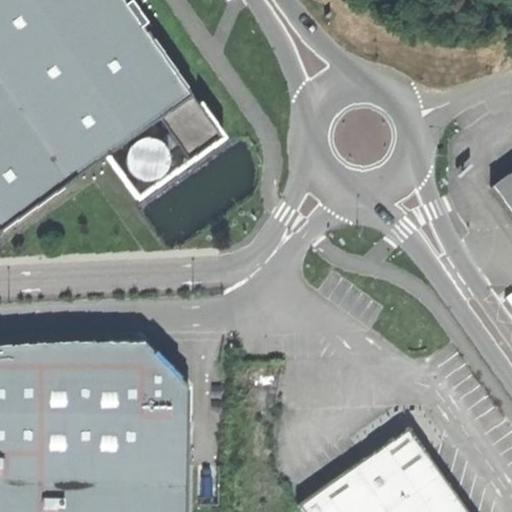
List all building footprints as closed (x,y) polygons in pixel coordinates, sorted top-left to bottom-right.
[(0,0),(0,229),(109,153),(159,118),(193,94),(127,1),(127,0),(0,0)] [(193,94),(159,118),(189,158),(222,133),(193,94)] [(157,138),(145,138),(135,145),(129,156),(131,168),(139,177),(151,181),(163,177),(171,168),(173,156),(167,145),(157,138)] [(511,176),(493,191),(511,217),(511,176)] [(121,344),(0,349),(0,511),(179,511),(179,407),(121,344)] [(224,399),(198,397),(196,437),(222,438),(224,399)] [(300,501),(307,511),(464,511),(461,506),(408,428),(300,501)]
